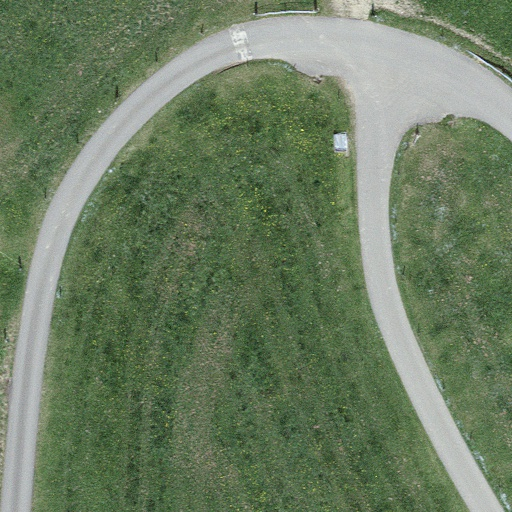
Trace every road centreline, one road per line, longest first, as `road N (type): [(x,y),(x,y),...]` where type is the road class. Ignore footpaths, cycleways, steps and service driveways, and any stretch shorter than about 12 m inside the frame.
road 1 (track): [(511,113),(438,65),(347,39),(298,36),(226,48),(152,93),(85,169),(50,245),(15,511)]
road 2 (track): [(384,48),(374,221),(383,297),(487,511)]
